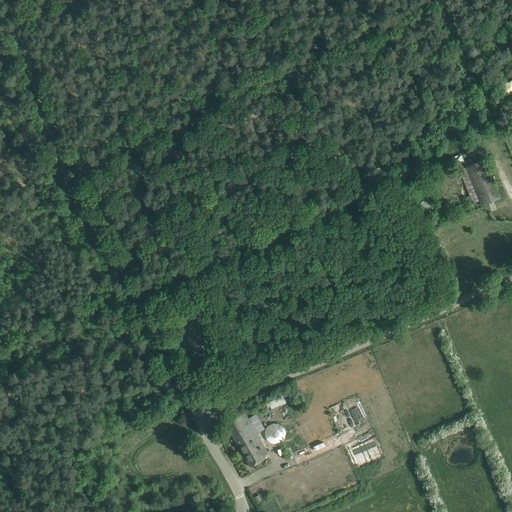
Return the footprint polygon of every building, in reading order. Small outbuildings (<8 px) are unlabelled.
[(473,139),(459,145),(465,160),(479,154),(473,139)] [(466,167),(481,205),(499,198),(484,160),(466,167)] [(419,206),(433,211),(434,205),(421,200),(419,206)] [(278,397),(267,400),(269,407),(280,404),(278,397)] [(265,458),(262,454),(267,451),(244,412),(225,423),(251,467),(265,458)] [(283,434),(278,422),(263,428),(269,440),(283,434)] [(296,460),(330,445),(327,437),(293,452),(296,460)]
